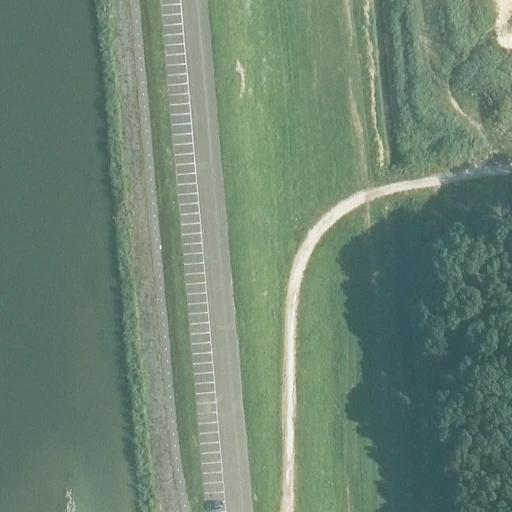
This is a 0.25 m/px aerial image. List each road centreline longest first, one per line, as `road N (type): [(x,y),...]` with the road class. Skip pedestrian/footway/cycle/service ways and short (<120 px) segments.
road 1 (track): [(362,196),(316,231),(295,277),(287,511)]
road 2 (track): [(423,0),(424,64),(436,88),(454,108),(511,138)]
road 3 (track): [(362,196),(511,165)]
